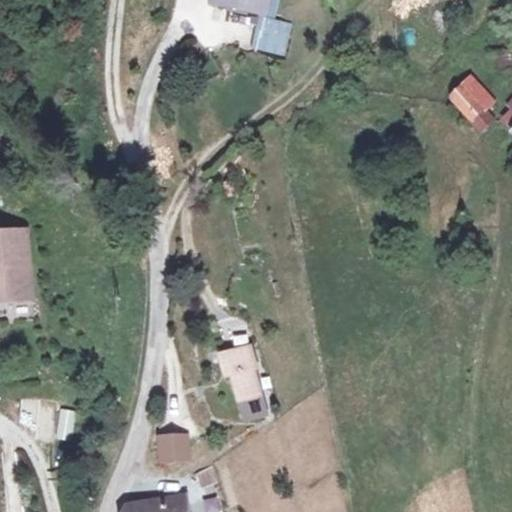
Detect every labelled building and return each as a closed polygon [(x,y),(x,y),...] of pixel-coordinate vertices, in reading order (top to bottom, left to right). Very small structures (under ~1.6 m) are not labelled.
[(259,0),(227,0),(257,9),(259,0)] [(301,13),(269,4),(259,35),(292,45),(301,13)] [(454,93),(476,115),(486,106),(497,97),(477,73),(454,93)] [(495,117),(486,106),(476,115),(485,124),(495,117)] [(0,240),(0,311),(33,309),(29,238),(0,240)] [(263,347),(230,355),(236,380),(243,378),(254,418),(273,413),(264,372),(269,371),(263,347)] [(59,408),(56,439),(71,441),(75,410),(59,408)] [(192,459),(192,437),(167,437),(167,459),(192,459)] [(192,511),(191,500),(129,509),(129,511),(192,511)]
